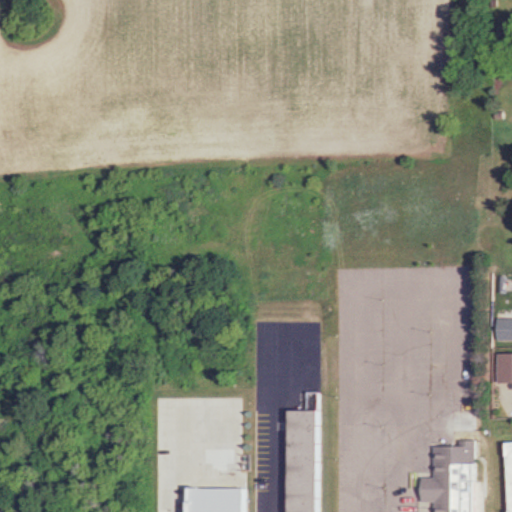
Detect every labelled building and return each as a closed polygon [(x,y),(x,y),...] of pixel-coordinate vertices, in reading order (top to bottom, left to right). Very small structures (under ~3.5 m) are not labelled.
[(511,339),(502,339),(502,318),(511,318),(511,339)] [(511,356),(511,381),(498,381),(498,356),(511,356)] [(285,410),(286,511),(318,511),(317,410),(285,410)] [(435,503),(435,511),(476,511),(476,441),(458,441),(458,447),(435,447),(435,479),(425,479),(425,503),(435,503)] [(185,489),(185,511),(243,511),(243,488),(185,489)]
